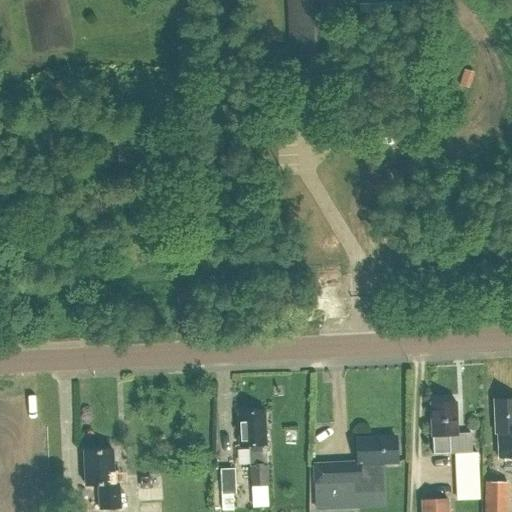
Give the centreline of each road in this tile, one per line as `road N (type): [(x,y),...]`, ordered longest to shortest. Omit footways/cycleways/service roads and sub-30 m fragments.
road 1 (tertiary): [(0,362),(511,337)]
road 2 (track): [(190,0),(195,84),(141,93),(105,113)]
road 3 (track): [(348,244),(363,234),(366,195),(410,140)]
